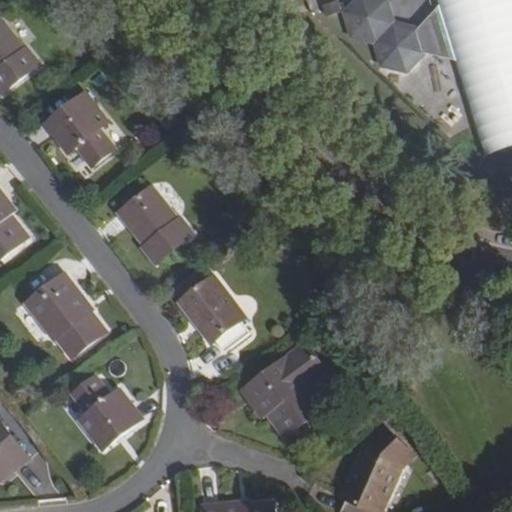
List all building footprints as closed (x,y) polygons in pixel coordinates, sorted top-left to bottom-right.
[(394,24),(388,2),(378,0),(361,0),(348,15),(354,38),(377,43),(384,66),(409,72),(424,54),(418,30),(394,24)] [(0,17),(0,92),(3,96),(42,65),(29,49),(26,52),(0,17)] [(117,151),(102,130),(110,124),(88,95),(47,126),(71,155),(78,149),(94,169),(117,151)] [(130,207),(120,216),(129,227),(133,223),(150,245),(145,248),(144,249),(156,266),(196,235),(182,218),(179,220),(154,188),(151,190),(144,181),(123,198),(130,207)] [(0,263),(31,239),(13,216),(4,204),(9,200),(0,189),(0,263)] [(9,200),(4,204),(13,216),(19,212),(9,200)] [(133,223),(129,227),(145,248),(150,245),(133,223)] [(215,278),(214,279),(206,269),(176,292),(183,302),(182,303),(193,319),(214,344),(217,341),(226,353),(252,334),(243,322),(247,319),(215,278)] [(75,360),(108,334),(93,314),(88,308),(91,306),(66,275),(28,306),(57,342),(59,340),(75,360)] [(91,306),(88,308),(93,314),(96,312),(91,306)] [(307,343),(243,392),(254,407),(260,403),(270,415),(286,438),(325,409),(309,386),(304,381),(324,366),(307,343)] [(328,371),(324,366),(304,381),(309,386),(328,371)] [(97,377),(97,378),(91,371),(69,388),(75,395),(73,396),(89,416),(81,422),(105,452),(144,420),(121,391),(113,397),(97,377)] [(0,477),(11,468),(15,473),(31,460),(0,421),(0,409),(4,406),(0,401),(0,477)] [(260,403),(254,407),(264,420),(270,415),(260,403)] [(373,441),(368,453),(364,451),(344,499),(347,501),(342,511),(383,511),(403,469),(398,467),(403,454),(373,441)] [(15,473),(11,468),(0,477),(4,482),(15,473)] [(406,491),(398,510),(402,511),(413,511),(420,497),(406,491)]
